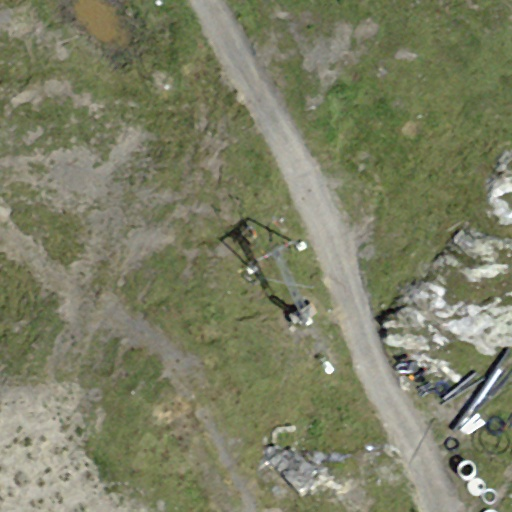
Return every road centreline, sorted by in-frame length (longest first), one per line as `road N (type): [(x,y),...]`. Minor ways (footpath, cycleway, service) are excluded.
road 1 (track): [(201,0),(326,196),(449,511)]
road 2 (track): [(0,192),(170,316),(244,410),(274,511)]
